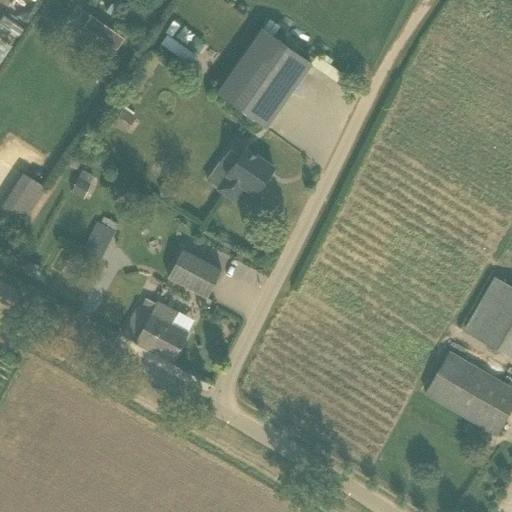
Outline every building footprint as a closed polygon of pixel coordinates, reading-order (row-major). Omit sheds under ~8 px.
[(149,36),(156,14),(127,3),(119,25),(149,36)] [(105,13),(110,16),(116,7),(111,4),(105,13)] [(124,39),(89,15),(89,17),(90,18),(83,27),(116,50),(124,39)] [(0,20),(0,54),(16,31),(0,20)] [(265,128),(311,63),(261,28),(215,94),(265,128)] [(188,61),(194,52),(166,34),(160,43),(188,61)] [(133,41),(128,47),(135,52),(139,45),(133,41)] [(127,62),(112,52),(102,67),(116,77),(127,62)] [(122,107),(110,123),(122,132),(133,115),(122,107)] [(264,174),(270,166),(235,141),(225,157),(234,164),(226,175),(228,176),(219,189),(234,200),(243,187),(255,195),(267,177),(264,174)] [(1,209),(0,211),(0,220),(17,231),(43,191),(22,177),(1,209)] [(77,178),(71,193),(84,199),(91,185),(77,178)] [(169,186),(157,189),(161,202),(173,198),(169,186)] [(97,222),(89,238),(83,250),(101,259),(115,231),(100,224),(97,222)] [(182,249),(167,278),(206,298),(221,270),(182,249)] [(461,338),(508,365),(511,358),(511,294),(493,283),(461,338)] [(122,335),(148,349),(158,331),(144,323),(155,304),(155,303),(145,298),(139,308),(137,307),(122,335)] [(158,331),(148,349),(172,362),(187,333),(171,325),(178,312),(156,301),(155,303),(155,304),(144,323),(158,331)] [(511,405),(511,389),(449,353),(425,395),(494,435),(511,405)]
